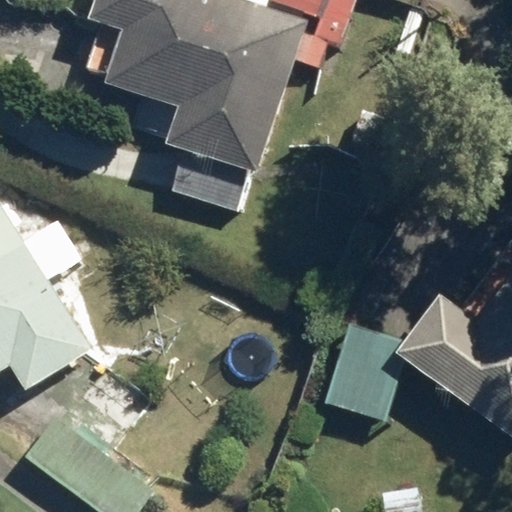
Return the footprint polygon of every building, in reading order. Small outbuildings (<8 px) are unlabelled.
[(278,0),(275,9),(252,0),(109,0),(100,24),(134,37),(115,86),(188,113),(175,148),(268,183),(314,62),(332,69),(358,0),(278,0)] [(0,188),(0,385),(22,371),(38,395),(106,350),(61,283),(95,261),(69,221),(36,243),(0,188)] [(511,433),(511,202),(504,198),(415,337),(360,328),(335,408),(398,424),(416,366),(511,433)] [(155,401),(97,361),(28,460),(101,511),(154,511),(173,486),(121,450),(155,401)] [(435,511),(433,490),(389,495),(391,511),(435,511)]
